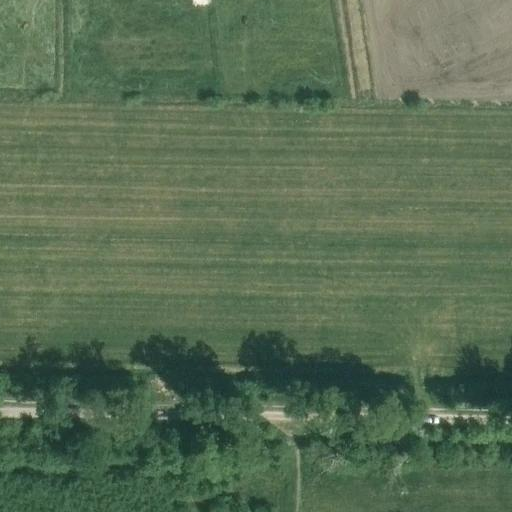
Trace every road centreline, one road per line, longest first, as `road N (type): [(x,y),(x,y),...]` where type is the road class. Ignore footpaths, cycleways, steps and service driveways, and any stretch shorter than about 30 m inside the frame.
road 1 (track): [(0,413),(301,417)]
road 2 (track): [(301,417),(511,421)]
